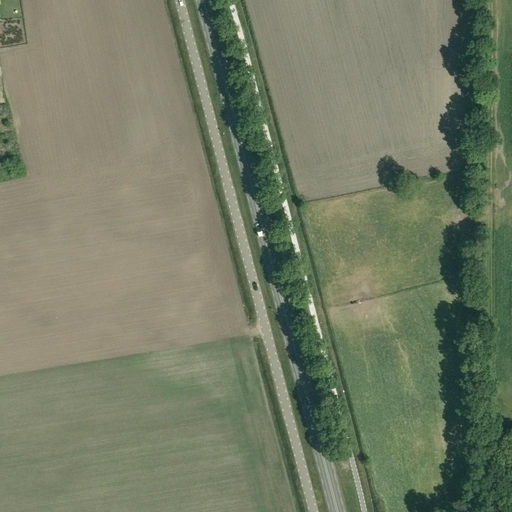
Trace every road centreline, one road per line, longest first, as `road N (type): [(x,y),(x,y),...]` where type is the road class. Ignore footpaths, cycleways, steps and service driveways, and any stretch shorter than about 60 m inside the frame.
road 1 (unclassified): [(178,0),(313,511)]
road 2 (primary): [(336,511),(202,0)]
